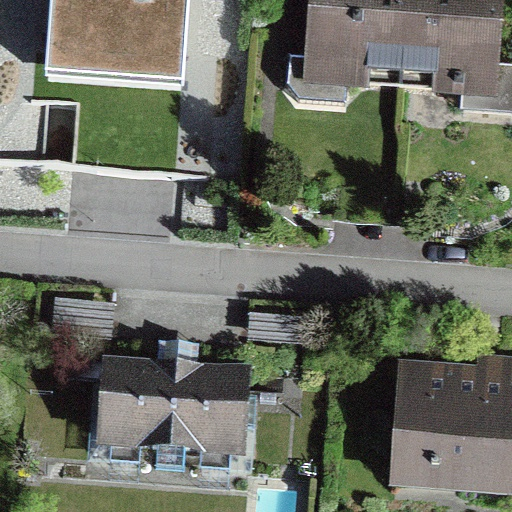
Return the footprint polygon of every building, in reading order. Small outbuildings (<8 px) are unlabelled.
[(184,63),(189,0),(50,0),(47,53),(184,63)] [(400,91),(406,0),(316,0),(312,60),(348,63),(346,83),(399,87),(398,90),(400,91)] [(406,0),(400,91),(402,87),(464,92),(466,68),(492,70),(496,0),(406,0)] [(182,90),(184,63),(47,53),(45,80),(182,90)] [(346,83),(348,63),(312,60),(288,58),(286,87),(298,103),(345,107),(346,83)] [(466,68),(464,92),(490,93),(492,70),(466,68)] [(431,201),(336,194),(332,224),(431,231),(432,221),(431,201)] [(67,338),(98,339),(100,307),(69,305),(67,338)] [(263,342),(294,345),(295,322),(265,319),(263,342)] [(245,379),(198,375),(199,355),(159,352),(157,372),(109,369),(104,447),(157,450),(156,469),(185,471),(186,453),(239,456),(245,379)] [(511,382),(402,374),(395,466),(430,469),(435,476),(462,478),(461,493),(510,496),(511,468),(511,382)] [(430,469),(395,466),(394,488),(461,493),(462,478),(435,476),(430,469)]
